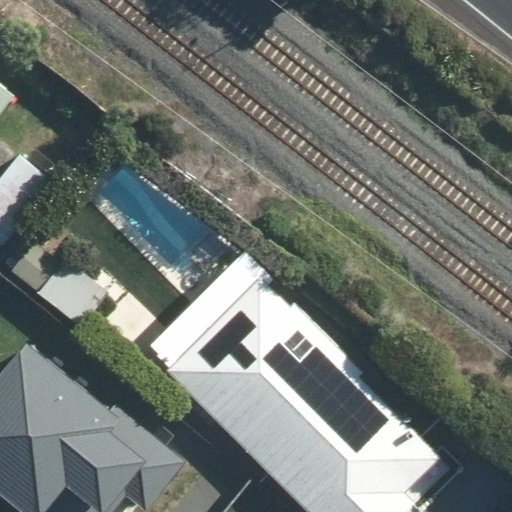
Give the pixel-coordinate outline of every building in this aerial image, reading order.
[(0,103),(11,90),(0,81),(0,103)] [(52,176),(16,150),(0,170),(0,243),(2,244),(52,176)] [(38,235),(9,268),(77,327),(105,293),(38,235)] [(396,492),(433,455),(362,383),(369,376),(295,302),(288,309),(258,278),(166,369),(307,511),(393,511),(404,501),(396,492)] [(105,511),(150,455),(0,337),(0,511),(105,511)] [(254,511),(209,474),(177,511),(254,511)]
